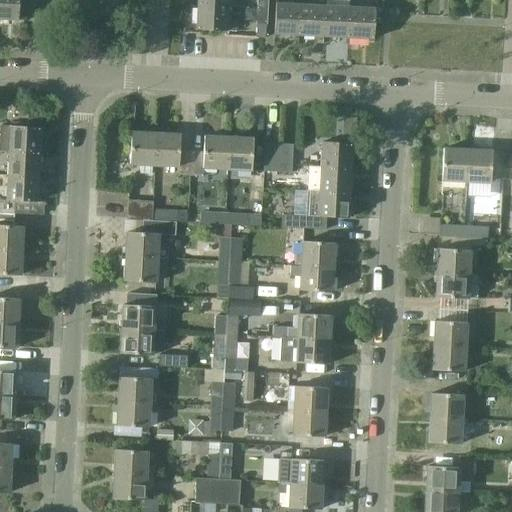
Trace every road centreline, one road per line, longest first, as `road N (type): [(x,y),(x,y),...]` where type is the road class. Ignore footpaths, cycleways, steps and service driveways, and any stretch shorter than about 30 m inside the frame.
road 1 (residential): [(65,511),(84,76)]
road 2 (residential): [(376,511),(394,92)]
road 3 (residential): [(394,92),(84,76)]
